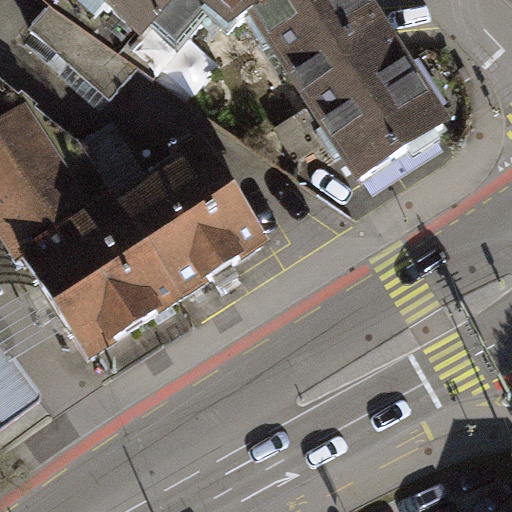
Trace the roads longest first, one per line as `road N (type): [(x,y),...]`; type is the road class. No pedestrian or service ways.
road 1 (primary): [(511,229),(367,318),(298,405)]
road 2 (primary): [(298,405),(426,384),(511,337)]
road 3 (primary): [(128,511),(298,405)]
